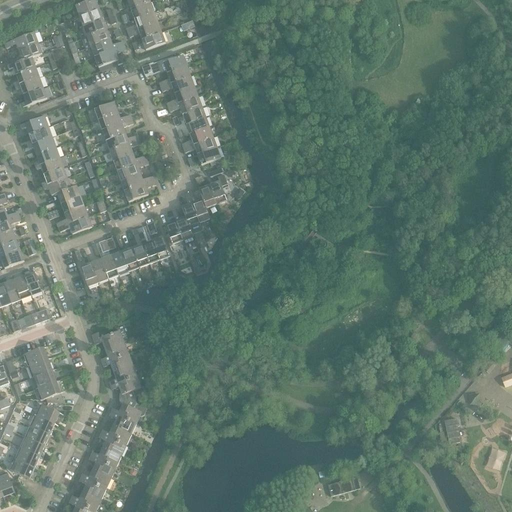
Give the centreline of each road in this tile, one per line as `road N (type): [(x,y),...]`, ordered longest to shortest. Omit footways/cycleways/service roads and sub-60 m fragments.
road 1 (residential): [(14,116),(138,74),(189,186),(159,213),(49,254)]
road 2 (residential): [(38,511),(92,397),(95,380),(74,322)]
road 3 (residential): [(49,254),(0,132)]
